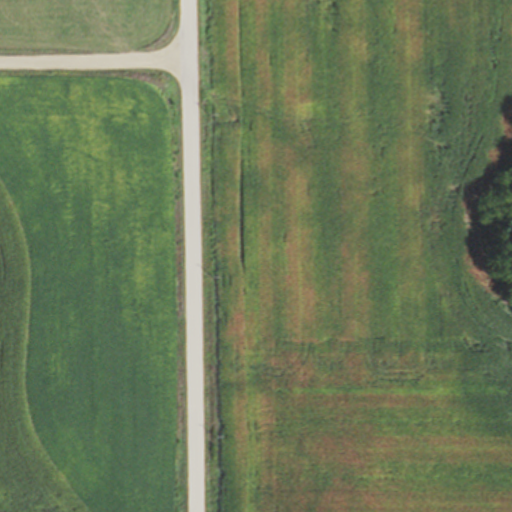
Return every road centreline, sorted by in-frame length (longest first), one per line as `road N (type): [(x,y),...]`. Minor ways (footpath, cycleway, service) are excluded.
road 1 (residential): [(195,511),(188,0)]
road 2 (residential): [(0,62),(189,62)]
